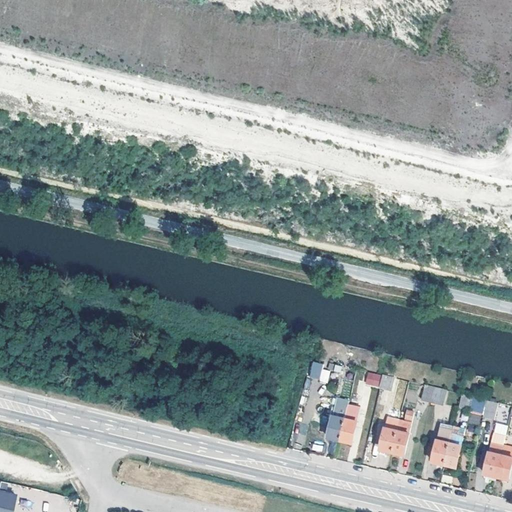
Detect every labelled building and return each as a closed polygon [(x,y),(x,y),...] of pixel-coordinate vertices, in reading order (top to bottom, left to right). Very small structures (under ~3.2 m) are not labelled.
[(312,361),(309,377),(319,379),(323,364),(312,361)] [(328,383),(329,370),(322,369),(320,381),(328,383)] [(382,388),(385,376),(369,372),(366,384),(382,388)] [(385,376),(382,388),(394,391),(397,377),(385,375),(385,376)] [(437,387),(428,385),(425,399),(433,401),(437,387)] [(437,387),(433,401),(446,404),(449,390),(437,387)] [(475,398),(464,395),(461,407),(472,409),(475,398)] [(489,399),(486,413),(497,416),(500,402),(489,399)] [(350,409),(348,414),(342,441),(354,443),(358,427),(361,412),(350,409)] [(342,441),(348,414),(335,411),(329,438),(342,441)] [(394,453),(402,421),(390,418),(382,450),(386,451),(394,453)] [(407,422),(402,421),(394,453),(406,455),(414,423),(407,422)] [(453,435),(455,426),(443,423),(434,462),(439,463),(446,465),(453,435)] [(465,438),(453,435),(446,465),(454,467),(458,468),(465,438)] [(498,476),(505,446),(492,443),(485,474),(498,476)] [(511,468),(511,447),(505,446),(498,476),(510,479),(511,468)] [(15,511),(19,495),(0,490),(0,511),(15,511)]
